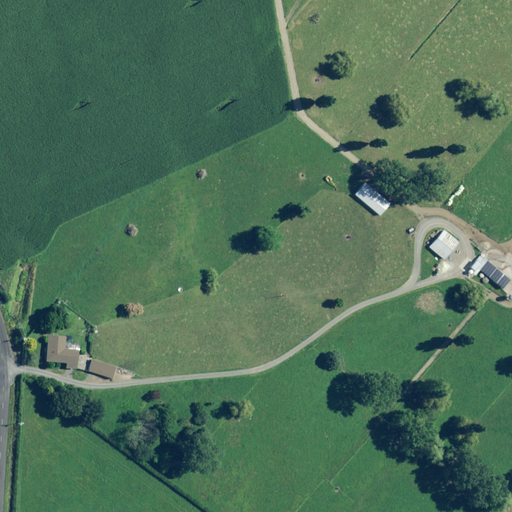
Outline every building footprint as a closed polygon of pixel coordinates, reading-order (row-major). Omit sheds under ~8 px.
[(388,203),(363,183),(353,195),(378,215),(388,203)] [(457,243),(442,230),(428,247),(443,260),(457,243)] [(509,280),(479,255),(466,271),(473,276),(479,270),(502,289),(509,280)] [(65,337),(47,335),(45,361),(65,363),(65,368),(75,369),(77,345),(64,344),(65,337)] [(115,367),(81,356),(77,368),(111,379),(115,367)]
